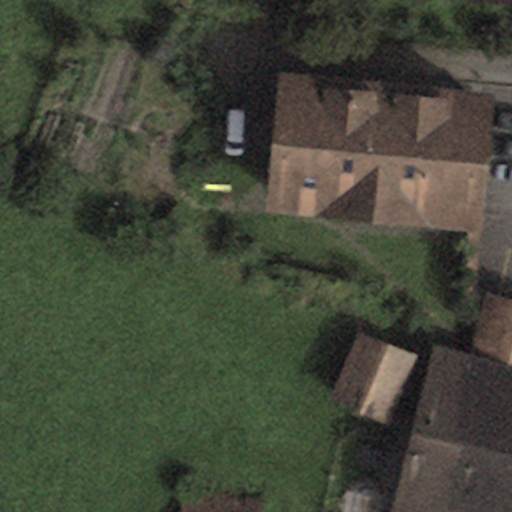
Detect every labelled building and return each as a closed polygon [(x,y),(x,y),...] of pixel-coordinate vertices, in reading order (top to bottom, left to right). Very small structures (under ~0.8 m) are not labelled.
[(478,99),(288,82),(278,194),(469,212),(478,99)] [(511,305),(490,299),(474,360),(511,371),(511,305)] [(360,335),(336,393),(385,414),(409,355),(360,335)] [(503,511),(511,474),(511,371),(474,360),(443,352),(401,511),(448,511),(451,504),(472,511),(503,511)] [(256,505),(256,501),(191,493),(188,511),(250,511),(251,505),(256,505)]
